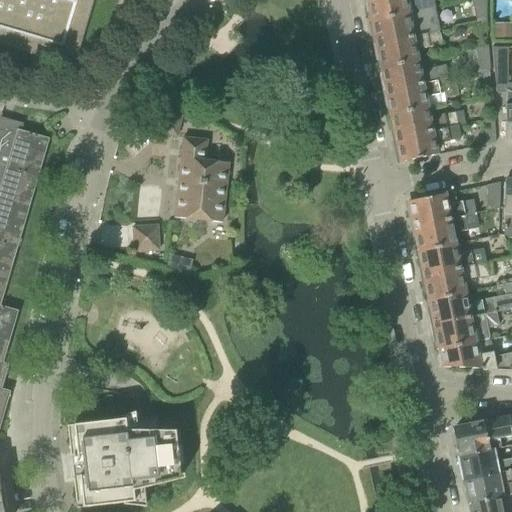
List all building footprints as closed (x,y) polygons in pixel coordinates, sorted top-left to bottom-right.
[(0,0),(0,45),(34,56),(38,45),(46,47),(45,48),(77,57),(93,0),(0,0)] [(369,17),(370,22),(407,14),(433,9),(431,0),(365,0),(367,6),(366,8),(367,15),(369,17)] [(375,46),(438,32),(436,21),(410,26),(407,14),(370,22),(371,26),(370,30),(371,37),(374,39),(375,46)] [(494,40),(511,39),(511,24),(494,25),(494,40)] [(380,70),(418,62),(415,52),(441,47),(438,32),(375,46),(377,52),(375,55),(377,62),(379,64),(380,70)] [(488,60),(487,48),(465,52),(470,74),(480,72),(482,72),(482,71),(489,70),(488,60)] [(511,85),(507,85),(507,49),(492,49),(496,93),(505,93),(505,141),(511,141),(511,85)] [(385,92),(448,79),(445,67),(420,73),(418,62),(380,70),(381,74),(380,77),(381,84),(384,87),(385,92)] [(484,96),(490,96),(491,96),(489,70),(482,71),(482,72),(484,96)] [(389,112),(389,115),(426,107),(445,103),(444,99),(458,96),(454,78),(448,80),(448,79),(385,92),(386,99),(385,102),(386,109),(389,112)] [(396,138),(457,126),(454,114),(429,119),(426,107),(389,115),(391,121),(389,124),(391,131),(395,134),(396,138)] [(155,132),(176,138),(182,116),(160,111),(155,132)] [(0,424),(9,393),(0,390),(8,366),(2,364),(17,313),(0,307),(0,300),(19,236),(46,141),(48,141),(48,140),(20,132),(22,125),(10,121),(9,124),(0,121),(2,115),(1,114),(0,116),(0,424)] [(402,163),(437,156),(434,145),(460,140),(457,126),(396,138),(397,145),(394,149),(397,160),(402,163)] [(178,181),(174,219),(222,224),(226,186),(229,165),(210,163),(211,159),(205,158),(207,142),(183,139),(178,181)] [(511,181),(509,182),(504,183),(503,237),(511,236),(511,181)] [(499,184),(487,186),(487,209),(487,212),(499,209),(499,184)] [(456,205),(454,193),(409,202),(406,207),(409,219),(414,223),(415,228),(476,214),(473,202),(456,205)] [(416,232),(412,237),(414,245),(416,248),(417,252),(455,244),(453,235),(479,229),(476,214),(415,228),(416,232)] [(158,251),(157,227),(133,228),(134,252),(158,251)] [(417,252),(418,258),(417,261),(419,268),(421,270),(423,277),(492,262),(490,253),(484,254),(483,251),(457,256),(455,244),(417,252)] [(463,284),(489,278),(495,277),(492,262),(423,277),(424,284),(422,286),(424,294),(426,296),(427,301),(465,293),(463,284)] [(504,292),(505,297),(468,304),(465,293),(427,301),(428,307),(427,310),(429,317),(432,320),(433,327),(496,314),(511,310),(511,283),(496,287),(498,293),(504,292)] [(438,351),(476,343),(474,333),(499,328),(496,314),(433,327),(434,332),(432,335),(434,343),(436,345),(438,351)] [(511,371),(511,354),(494,358),(493,354),(479,357),(476,343),(438,351),(438,356),(437,359),(438,364),(443,368),(511,371)] [(501,449),(499,438),(506,437),(507,419),(456,429),(453,434),(457,457),(501,449)] [(176,481),(170,432),(126,432),(124,421),(73,426),(77,462),(71,463),(73,473),(78,472),(82,508),(133,502),(132,491),(176,481)] [(511,459),(505,461),(503,449),(502,449),(501,449),(457,457),(460,472),(463,474),(465,480),(511,470),(511,459)] [(466,488),(464,491),(467,504),(501,497),(502,499),(511,496),(511,470),(465,480),(466,488)] [(504,511),(502,499),(501,497),(467,504),(468,511),(504,511)]
